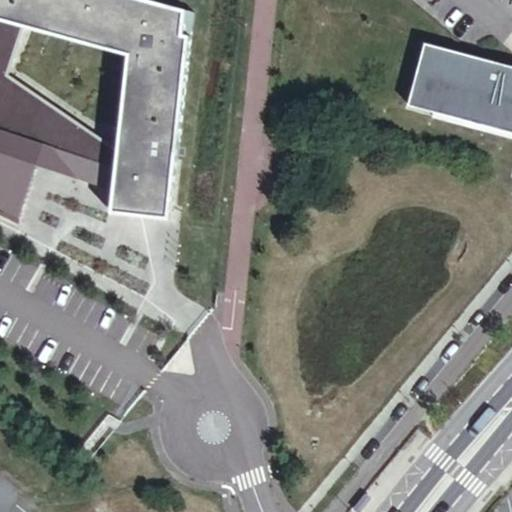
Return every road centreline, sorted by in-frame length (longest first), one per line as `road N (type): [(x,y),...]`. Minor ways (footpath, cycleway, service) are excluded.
road 1 (unclassified): [(511,296),(333,511)]
road 2 (secondary): [(511,377),(397,511)]
